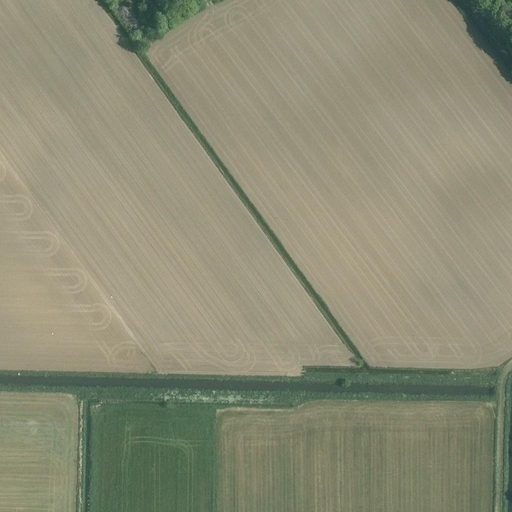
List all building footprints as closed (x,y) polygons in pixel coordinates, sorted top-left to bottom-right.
[(185,1),(183,0),(153,0),(164,15),(185,1)] [(276,453),(276,472),(285,472),(286,453),(276,453)] [(307,454),(307,473),(321,474),(322,454),(307,454)] [(343,454),(343,473),(352,473),(353,455),(343,454)] [(274,511),(296,511),(297,497),(282,497),(282,500),(275,499),(274,511)]
